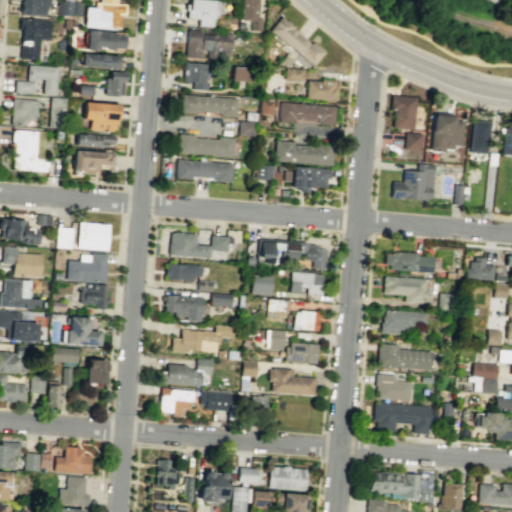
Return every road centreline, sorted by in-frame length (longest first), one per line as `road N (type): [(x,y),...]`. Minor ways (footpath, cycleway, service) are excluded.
road 1 (residential): [(117,511),(157,0)]
road 2 (residential): [(511,233),(0,194)]
road 3 (residential): [(511,459),(0,421)]
road 4 (residential): [(333,511),(376,46)]
road 5 (secondary): [(511,93),(435,73),(342,23)]
